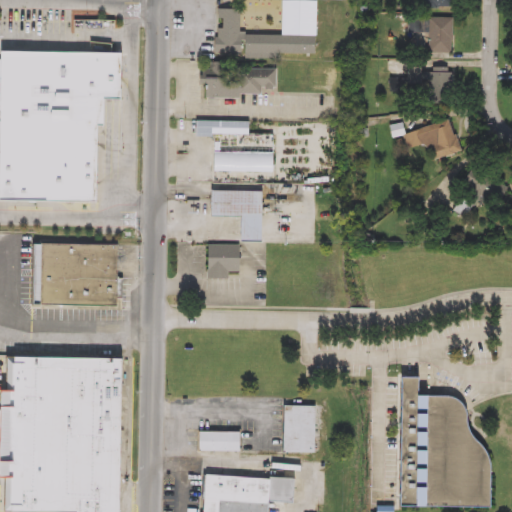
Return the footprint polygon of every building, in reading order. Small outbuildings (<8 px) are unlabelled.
[(452,0),(452,10),(422,9),(422,0),(452,0)] [(314,2),(313,57),(215,55),(216,10),(240,11),(239,35),(279,36),(280,1),(314,2)] [(451,54),(427,54),(426,34),(407,34),(407,19),(451,18),(451,54)] [(6,54),(4,200),(97,201),(98,125),(106,125),(106,100),(123,101),(124,55),(6,54)] [(276,68),(277,95),(203,96),(203,85),(200,85),(200,69),(276,68)] [(453,97),(406,97),(406,69),(453,69),(453,97)] [(247,122),(247,135),(271,135),(270,173),(210,172),(211,137),(194,137),(194,121),(247,122)] [(432,160),(428,145),(409,150),(404,133),(452,121),(460,153),(432,160)] [(480,209),(459,198),(473,173),(493,184),(480,209)] [(239,242),(239,217),(209,217),(209,192),(260,192),(260,242),(239,242)] [(126,245),(125,308),(34,308),(34,244),(126,245)] [(239,245),(239,273),(229,273),(229,279),(205,279),(205,245),(239,245)] [(11,355),(10,388),(1,388),(0,477),(9,477),(8,510),(80,511),(122,511),(125,357),(11,355)] [(493,507),(493,465),(493,460),(491,455),(488,450),(485,446),(481,442),(476,436),(473,431),(471,427),(470,423),(471,418),(470,413),(468,408),(466,405),(463,402),(458,399),(454,397),(451,396),(431,396),(431,398),(422,398),(422,378),(404,378),(404,506),(493,507)] [(290,453),(290,406),(321,406),(321,453),(290,453)] [(205,452),(205,433),(245,433),(245,452),(205,452)] [(276,511),(207,511),(209,476),(303,479),(302,504),(277,503),(276,511)]
